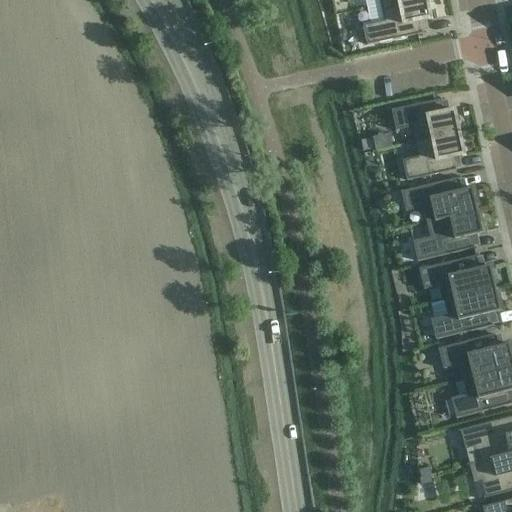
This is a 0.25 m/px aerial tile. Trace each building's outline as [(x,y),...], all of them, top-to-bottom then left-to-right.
[(407,0),(375,7),(378,22),(363,25),(367,45),(422,34),(420,22),(432,19),(428,0),(407,0)] [(441,100),(391,110),(396,131),(410,128),(414,142),(460,133),(455,110),(443,112),(441,100)] [(453,158),(465,155),(460,133),(414,142),(417,157),(402,160),(406,181),(456,170),(453,158)] [(426,223),(478,211),(477,208),(472,188),(461,191),(458,178),(401,192),(406,212),(423,208),(426,223)] [(478,213),(478,211),(426,223),(430,237),(412,242),(417,262),(474,248),(471,236),(478,234),(482,233),(478,214),(478,213)] [(440,286),(444,301),(496,288),(490,266),(479,268),(476,256),(419,270),(424,290),(440,286)] [(501,311),(496,288),(444,301),(447,315),(431,319),(435,340),(492,326),(489,314),(501,311)] [(460,365),(463,380),(511,366),(511,355),(509,344),(498,347),(494,334),(438,349),(443,369),(460,365)] [(511,366),(463,380),(467,394),(451,398),(456,419),(511,404),(511,402),(509,391),(511,390),(511,366)] [(511,416),(461,430),(466,447),(474,445),(478,462),(470,464),(471,465),(511,454),(511,416)] [(511,454),(471,465),(475,482),(482,480),(487,498),(511,490),(511,454)] [(511,511),(511,499),(482,507),(483,511),(511,511)]
